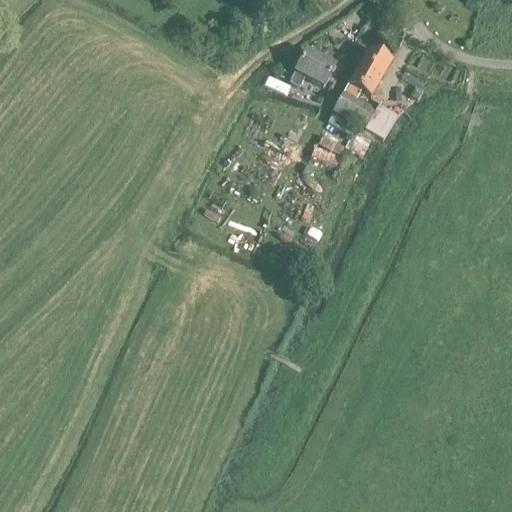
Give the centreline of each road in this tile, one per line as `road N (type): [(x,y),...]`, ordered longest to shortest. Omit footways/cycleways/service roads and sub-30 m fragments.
road 1 (track): [(0,470),(227,94),(269,53),(353,0)]
road 2 (unclassified): [(511,65),(456,57),(421,31),(403,0)]
